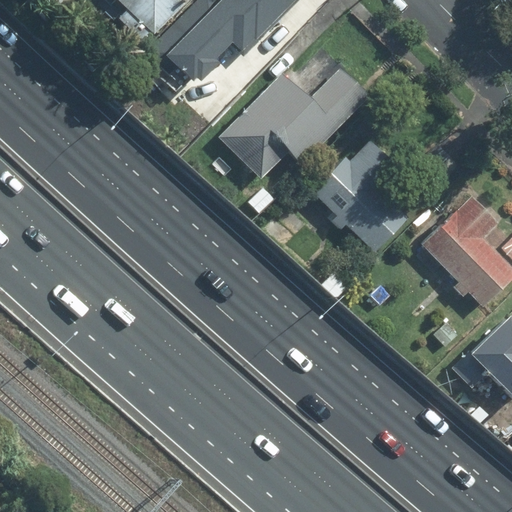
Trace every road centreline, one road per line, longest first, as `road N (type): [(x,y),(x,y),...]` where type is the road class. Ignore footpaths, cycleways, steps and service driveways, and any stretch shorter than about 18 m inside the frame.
road 1 (motorway): [(0,103),(461,511)]
road 2 (motorway): [(363,511),(162,342),(0,189)]
